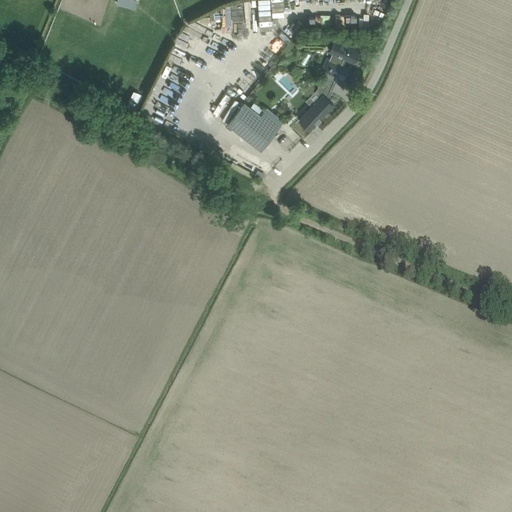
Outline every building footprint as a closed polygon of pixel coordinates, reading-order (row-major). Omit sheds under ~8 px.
[(330,68),(328,73),(336,77),(341,65),(341,64),(345,57),(353,61),(359,49),(349,44),(350,42),(336,36),(329,50),(333,51),(329,59),(333,61),(331,66),(330,65),(329,68),(330,68)] [(325,72),(318,86),(325,89),(329,91),(336,77),(328,73),(325,72)] [(247,96),(261,76),(257,73),(243,93),(247,96)] [(312,105),(299,118),(300,119),(309,128),(314,123),(315,123),(316,121),(324,113),(326,111),(333,104),(327,97),(329,91),(325,89),(322,92),(323,94),(312,105)] [(278,128),(260,114),(250,106),(244,101),(227,123),(261,150),(278,128)] [(260,114),(278,128),(284,121),(266,107),(265,109),(260,114)]
